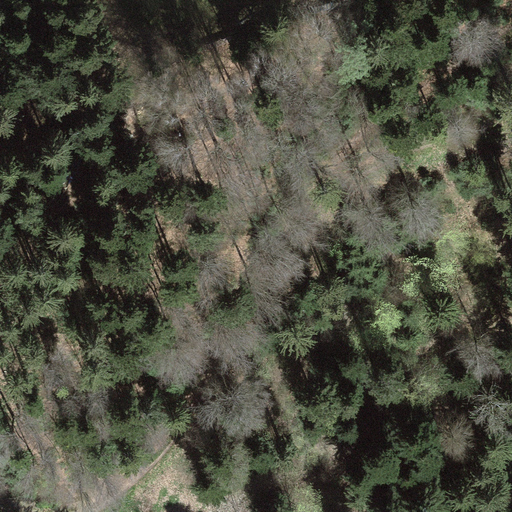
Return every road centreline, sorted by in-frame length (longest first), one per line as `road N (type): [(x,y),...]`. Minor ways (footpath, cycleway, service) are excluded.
road 1 (track): [(93,511),(153,460),(182,420),(241,295),(321,190)]
road 2 (track): [(321,190),(407,148),(511,129)]
